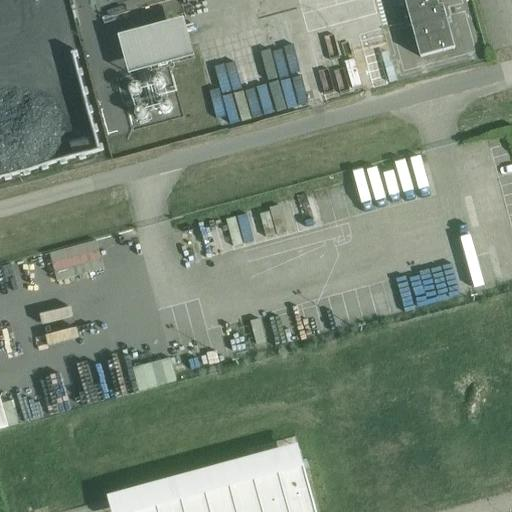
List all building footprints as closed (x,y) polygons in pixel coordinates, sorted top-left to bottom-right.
[(437,0),(407,0),(405,1),(420,57),(454,48),(443,5),(439,6),(437,0)] [(145,65),(212,48),(202,12),(136,29),(145,65)] [(507,180),(484,185),(491,214),(511,208),(511,137),(498,141),(507,180)] [(435,157),(315,182),(319,204),(390,189),(386,170),(398,168),(402,190),(441,182),(435,157)] [(212,245),(233,240),(226,213),(205,218),(212,245)] [(314,511),(302,466),(133,511),(314,511)]
